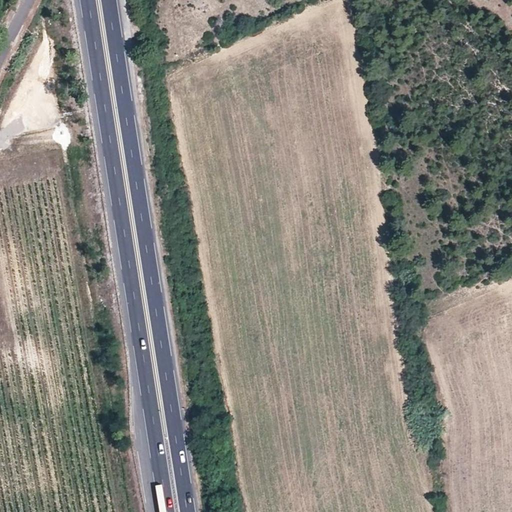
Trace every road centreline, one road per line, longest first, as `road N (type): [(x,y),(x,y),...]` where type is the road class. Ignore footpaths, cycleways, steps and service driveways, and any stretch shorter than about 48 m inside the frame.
road 1 (primary): [(189,511),(109,0)]
road 2 (primary): [(88,0),(162,480)]
